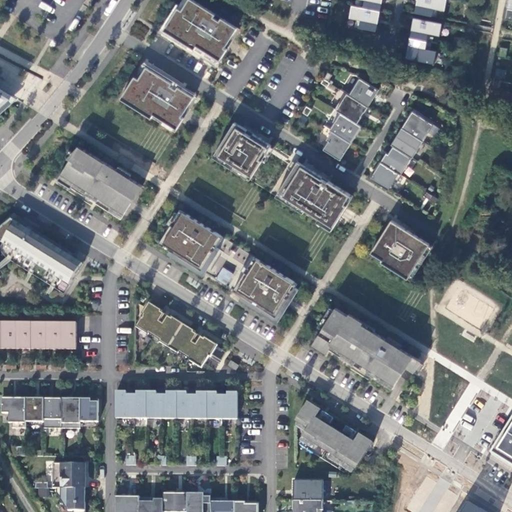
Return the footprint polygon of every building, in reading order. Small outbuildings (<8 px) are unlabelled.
[(164,30),(176,37),(178,34),(193,43),(191,46),(195,49),(197,45),(220,60),(227,49),(225,47),(231,38),(237,27),(193,0),(188,0),(182,10),(178,7),(164,30)] [(364,0),(363,7),(380,11),(382,0),(364,0)] [(417,0),(415,12),(436,16),(437,9),(445,10),(446,0),(417,0)] [(377,31),(380,11),(363,7),(352,5),(350,17),(357,19),(355,26),(377,31)] [(440,35),(442,23),(414,17),(410,37),(427,41),(429,33),(440,35)] [(427,41),(410,37),(406,58),(434,63),(437,50),(430,49),(431,41),(427,41)] [(147,66),(139,79),(135,76),(121,98),(133,106),(135,103),(177,129),(180,124),(184,118),(182,116),(187,109),(194,96),(147,66)] [(324,78),(328,81),(332,75),(328,72),(324,78)] [(349,94),(368,106),(379,89),(360,77),(349,94)] [(328,81),(324,78),(321,82),(327,86),(330,82),(328,81)] [(0,86),(0,97),(0,98),(2,100),(3,105),(0,110),(9,100),(14,95),(0,86)] [(368,106),(349,94),(347,93),(336,110),(341,112),(357,123),(362,116),(361,116),(364,112),(368,106)] [(402,127),(423,141),(428,132),(426,130),(431,122),(413,111),(402,127)] [(357,123),(341,112),(330,129),(332,130),(351,142),(362,126),(357,123)] [(272,145),(235,121),(215,154),(252,177),(271,146),(272,145)] [(393,145),(412,157),(423,141),(402,127),(391,144),(393,145)] [(351,142),(332,130),(327,139),(329,140),(324,149),(340,159),(351,142)] [(75,181),(125,213),(143,186),(79,145),(73,152),(76,154),(72,160),(71,159),(57,179),(71,188),(75,181)] [(388,153),(387,152),(381,161),(401,174),(412,157),(393,145),(388,153)] [(276,196),(285,201),(287,198),(325,221),(323,225),(331,231),(340,217),(345,209),(347,205),(345,203),(351,194),(300,162),(298,161),(276,196)] [(397,182),(402,175),(401,174),(381,161),(370,178),(388,189),(394,180),(397,182)] [(159,243),(202,270),(214,251),(210,248),(212,245),(217,248),(223,237),(180,210),(173,220),(175,221),(172,225),(171,224),(159,243)] [(0,240),(3,243),(70,285),(83,265),(12,219),(0,228),(0,240)] [(430,243),(391,219),(371,252),(370,254),(381,261),(381,262),(408,278),(430,243)] [(70,285),(3,243),(0,247),(0,248),(7,257),(64,293),(70,285)] [(243,295),(277,317),(284,305),(287,301),(289,298),(288,297),(290,293),(291,294),(298,284),(255,256),(248,267),(252,270),(250,274),(245,271),(233,290),(243,295)] [(234,274),(224,267),(217,278),(228,284),(234,274)] [(189,360),(202,368),(209,356),(211,357),(217,346),(218,346),(205,337),(204,338),(195,332),(196,331),(171,316),(171,317),(162,312),(162,310),(149,302),(142,314),(143,315),(136,326),(149,334),(160,340),(159,341),(178,353),(179,352),(190,359),(189,360)] [(414,372),(421,360),(336,307),(314,342),(328,350),(332,344),(396,384),(406,367),(414,372)] [(1,346),(17,346),(17,322),(2,322),(1,346)] [(17,346),(32,347),(32,322),(17,322),(17,346)] [(32,347),(47,347),(47,322),(32,322),(32,347)] [(47,347),(62,347),(62,323),(47,322),(47,347)] [(62,347),(77,347),(77,323),(62,323),(62,347)] [(217,346),(211,357),(220,362),(226,352),(217,346)] [(127,391),(116,391),(116,418),(238,419),(238,408),(238,392),(227,392),(227,395),(218,395),(218,392),(197,392),(197,395),(187,395),(187,392),(167,392),(167,395),(157,395),(157,391),(137,391),(137,395),(127,394),(127,391)] [(26,398),(3,398),(3,413),(13,413),(13,428),(26,428),(26,422),(26,398)] [(44,398),(26,398),(26,422),(44,422),(44,398)] [(62,399),(44,398),(44,422),(44,428),(62,428),(62,399)] [(80,422),(81,399),(62,399),(62,428),(80,429),(80,422)] [(99,422),(99,399),(81,399),(80,422),(99,422)] [(308,402),(296,421),(298,423),(296,426),(306,432),(303,436),(356,470),(373,442),(360,434),(355,442),(316,418),(321,410),(308,402)] [(511,419),(491,453),(511,466),(511,419)] [(125,465),(135,465),(136,455),(126,454),(125,465)] [(187,455),(186,463),(195,464),(196,457),(187,455)] [(217,457),(217,465),(226,465),(226,457),(217,457)] [(53,463),(53,488),(86,489),(86,464),(53,463)] [(324,501),(324,481),(294,480),(294,500),(324,501)] [(49,483),(37,482),(36,495),(47,496),(49,483)] [(85,511),(86,489),(56,488),(56,493),(68,511),(73,511),(85,511)] [(187,511),(187,493),(164,493),(164,499),(163,511),(187,511)] [(211,493),(187,493),(187,511),(211,511),(211,499),(211,493)] [(486,511),(457,494),(445,511),(486,511)] [(140,511),(140,499),(140,496),(116,496),(115,511),(140,511)] [(140,511),(163,511),(164,499),(154,499),(154,502),(151,502),(151,499),(140,499),(140,511)] [(211,511),(234,511),(235,502),(221,502),(221,499),(211,499),(211,511)] [(324,501),(294,500),(293,511),(318,511),(319,510),(324,510),(324,501)] [(246,502),(235,502),(234,511),(258,511),(259,502),(250,502),(246,502)]
